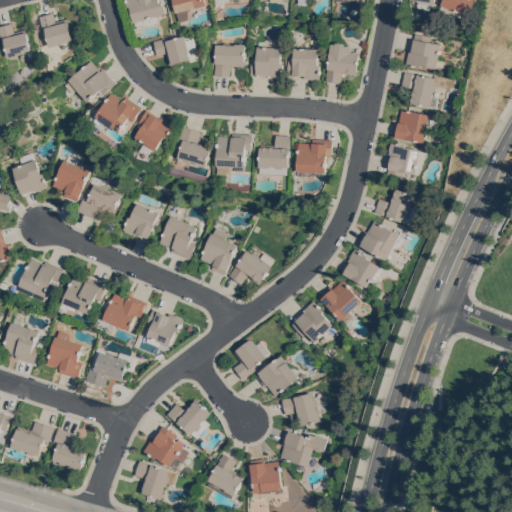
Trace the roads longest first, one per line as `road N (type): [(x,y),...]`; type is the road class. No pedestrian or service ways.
road 1 (residential): [(388,0),(335,230),(299,272),(122,418),(88,511)]
road 2 (residential): [(106,0),(118,40),(167,93),(203,104),(365,117)]
road 3 (secondary): [(384,511),(452,299)]
road 4 (residential): [(235,320),(208,297),(41,225)]
road 5 (secondary): [(433,292),(367,497)]
road 6 (secondary): [(452,299),(511,169)]
road 7 (residential): [(122,418),(0,379)]
